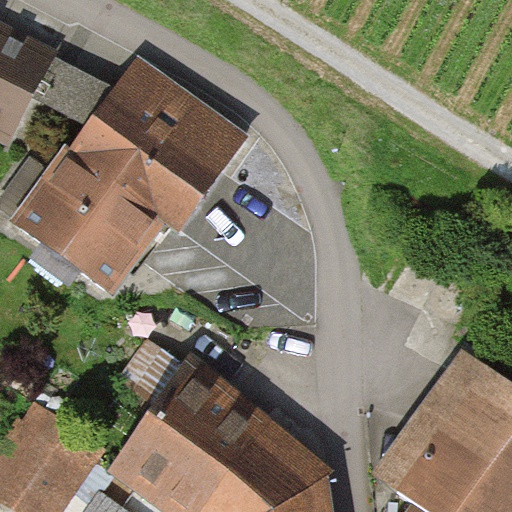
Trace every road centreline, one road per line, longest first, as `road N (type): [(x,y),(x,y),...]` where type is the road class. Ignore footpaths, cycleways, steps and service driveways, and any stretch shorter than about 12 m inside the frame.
road 1 (residential): [(74,0),(246,94),(319,188),(335,248),(351,511)]
road 2 (track): [(245,0),(511,168)]
